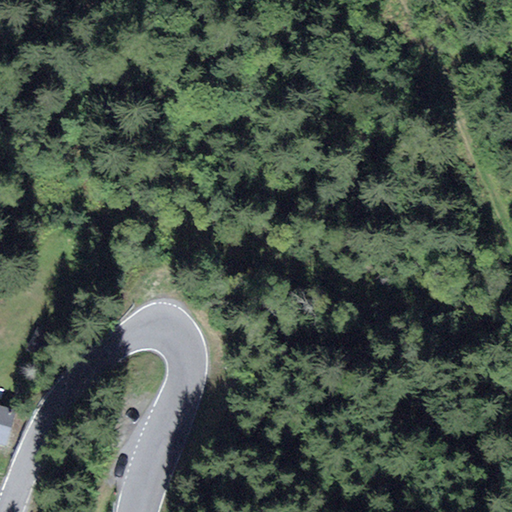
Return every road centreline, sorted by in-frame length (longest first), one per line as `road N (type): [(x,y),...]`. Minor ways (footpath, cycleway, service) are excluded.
road 1 (tertiary): [(6,511),(77,383),(120,343),(157,327),(177,332),(188,361),(137,511)]
road 2 (track): [(511,237),(403,0)]
